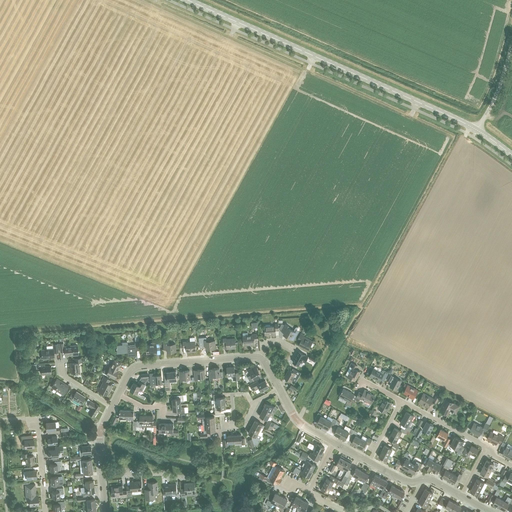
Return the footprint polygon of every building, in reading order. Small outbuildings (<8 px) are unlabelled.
[(265,326),(265,327),(265,335),(271,334),(271,335),(276,335),(276,331),(279,331),(278,323),(274,324),(275,326),(270,326),(270,325),(265,326)] [(295,328),(293,331),(288,328),(289,326),(285,324),(282,331),(284,333),(283,335),(294,340),(298,333),(299,330),(299,329),(299,328),(298,327),(297,327),(296,327),(295,328)] [(247,333),(243,333),(243,337),(244,344),(250,344),(251,345),(255,345),(254,341),(257,341),(257,334),(253,334),(253,336),(251,336),(248,336),(247,333)] [(301,334),(298,339),(301,341),(299,345),(308,350),(312,343),(313,340),(312,340),(312,341),(303,336),(304,336),(304,335),(301,334)] [(206,337),(199,338),(200,349),(206,348),(207,349),(216,349),(215,341),(212,341),(209,341),(209,338),(206,339),(206,337)] [(186,341),(183,342),(184,348),(187,348),(187,352),(196,351),(195,343),(195,338),(190,338),(190,341),(186,341)] [(235,338),(226,339),(226,338),(223,338),(223,345),(226,344),(227,349),(236,348),(235,340),(235,338)] [(122,342),(122,345),(116,346),(117,354),(128,353),(128,357),(136,356),(135,350),(138,350),(138,343),(135,343),(135,345),(127,345),(127,342),(122,342)] [(153,355),(157,355),(156,342),(151,343),(151,345),(146,345),(147,350),(145,350),(146,354),(152,354),(153,355)] [(166,343),(163,344),(163,345),(164,350),(167,349),(167,353),(176,352),(175,344),(166,345),(166,343)] [(47,346),(47,349),(41,350),(42,359),(54,358),(54,353),(59,352),(58,344),(53,344),(53,346),(47,346)] [(72,355),(78,355),(77,346),(65,347),(65,354),(72,354),(72,355)] [(305,362),(308,357),(299,352),(293,362),(299,366),(301,361),(301,362),(302,361),(303,361),(305,362)] [(79,362),(82,362),(81,358),(75,358),(75,362),(70,363),(71,373),(80,372),(79,362)] [(117,371),(121,364),(114,360),(110,368),(110,367),(106,375),(114,379),(118,371),(117,371)] [(346,374),(345,375),(348,377),(355,380),(360,371),(356,369),(357,366),(352,363),(350,366),(352,367),(348,375),(346,374)] [(41,375),(51,374),(50,366),(45,366),(45,364),(38,364),(38,369),(41,369),(41,375)] [(248,377),(250,381),(261,376),(256,366),(248,370),(251,375),(248,377)] [(233,380),(240,380),(239,373),(235,373),(234,367),(227,367),(227,376),(233,375),(233,380)] [(212,370),(209,370),(210,380),(213,379),(213,377),(220,376),(220,372),(219,368),(212,369),(212,370)] [(289,369),(284,378),(291,382),(294,377),(297,379),(301,373),(293,368),(291,371),(289,369)] [(374,368),(369,376),(380,382),(381,379),(384,381),(389,373),(384,370),(382,373),(380,372),(381,370),(380,369),(378,368),(377,368),(376,370),(374,368)] [(198,378),(205,378),(204,369),(197,370),(197,371),(194,371),(195,377),(195,380),(198,380),(198,378)] [(183,379),(190,378),(190,371),(182,371),(182,372),(179,372),(180,381),(183,381),(183,379)] [(168,378),(164,378),(165,387),(165,390),(166,390),(170,390),(171,390),(171,386),(170,381),(177,380),(176,372),(167,372),(168,378)] [(151,387),(162,386),(161,375),(154,376),(154,373),(150,374),(151,387)] [(133,383),(130,390),(137,393),(136,395),(144,399),(146,396),(142,395),(137,393),(139,390),(142,391),(145,384),(148,378),(148,374),(141,374),(142,378),(140,378),(139,381),(137,384),(133,383)] [(399,384),(400,381),(393,376),(390,375),(387,380),(392,382),(390,386),(397,390),(400,384),(399,384)] [(108,390),(111,385),(108,384),(110,380),(104,377),(101,381),(103,382),(100,388),(98,388),(97,390),(107,396),(109,391),(108,390)] [(52,386),(51,387),(63,395),(67,388),(65,386),(66,385),(57,379),(56,380),(52,386)] [(258,381),(252,384),(250,385),(252,391),(255,389),(259,387),(262,391),(269,387),(265,380),(259,384),(258,381)] [(406,388),(403,393),(409,396),(408,397),(413,400),(418,391),(407,385),(405,384),(403,387),(406,388)] [(343,389),(339,396),(347,401),(346,404),(347,404),(351,407),(354,400),(352,399),(354,395),(351,393),(351,392),(347,390),(347,391),(343,389)] [(357,396),(355,399),(359,401),(360,398),(371,404),(375,396),(369,393),(369,392),(365,390),(362,394),(359,392),(357,396)] [(83,400),(85,397),(76,391),(74,395),(71,393),(68,399),(72,402),(73,400),(80,404),(81,403),(83,400)] [(428,408),(433,399),(423,393),(418,402),(428,408)] [(217,404),(226,403),(225,397),(220,397),(220,394),(214,395),(214,401),(214,404),(217,404)] [(174,399),(172,399),(173,405),(181,404),(181,401),(184,401),(183,395),(177,396),(174,396),(174,399)] [(390,407),(392,403),(384,399),(379,409),(386,413),(389,407),(390,407)] [(456,413),(459,406),(446,399),(440,410),(448,414),(450,410),(456,413)] [(94,417),(100,407),(94,403),(90,401),(87,405),(91,408),(88,413),(94,417)] [(226,403),(217,404),(218,407),(215,407),(215,413),(221,412),(221,409),(226,409),(226,403)] [(181,408),(181,404),(173,405),(173,411),(178,411),(178,414),(185,413),(184,407),(181,408)] [(263,410),(274,415),(275,413),(272,411),(274,408),(266,404),(263,410)] [(274,415),(263,410),(260,416),(267,420),(269,416),(272,418),(274,415)] [(406,412),(403,417),(411,421),(414,416),(406,412)] [(322,426),(326,419),(321,416),(321,415),(318,413),(315,419),(318,420),(317,423),(322,426)] [(136,422),(136,427),(146,427),(146,423),(146,416),(140,415),(140,421),(136,421),(136,422)] [(205,415),(198,415),(198,419),(203,419),(203,425),(204,425),(215,424),(215,417),(206,417),(205,417),(205,415)] [(153,416),(146,416),(146,423),(146,427),(154,427),(156,427),(156,421),(153,421),(153,416)] [(411,421),(403,417),(400,423),(406,426),(405,429),(407,431),(410,432),(412,429),(408,427),(411,421)] [(333,428),(334,426),(337,421),(337,420),(333,418),(331,422),(326,419),(322,426),(328,429),(329,426),(333,428)] [(269,420),(267,423),(273,427),(276,428),(278,425),(275,424),(269,420)] [(255,421),(252,427),(260,431),(261,428),(263,429),(264,426),(255,421)] [(340,423),(337,421),(334,426),(337,428),(334,434),(339,437),(343,429),(338,426),(340,423)] [(51,434),(59,433),(59,428),(55,428),(55,422),(46,423),(47,431),(51,431),(51,434)] [(429,433),(433,425),(426,422),(422,429),(429,433)] [(486,432),(489,425),(486,423),(483,428),(474,423),(470,430),(475,433),(475,434),(479,436),(480,434),(482,430),(486,432)] [(173,424),(167,424),(166,432),(171,432),(171,435),(178,435),(178,430),(173,430),(173,424)] [(216,431),(215,424),(204,425),(204,434),(200,434),(201,438),(208,437),(207,432),(216,431)] [(263,433),(262,432),(260,431),(252,427),(248,433),(253,436),(252,440),(249,440),(251,447),(255,446),(254,446),(257,445),(261,436),(263,433)] [(349,432),(343,429),(339,437),(345,440),(348,434),(351,436),(354,430),(351,428),(349,432)] [(407,431),(405,429),(402,428),(400,431),(394,428),(391,433),(399,437),(402,432),(405,434),(406,433),(407,431)] [(441,429),(437,436),(438,436),(440,437),(446,440),(443,445),(446,447),(450,439),(449,439),(447,438),(446,437),(448,433),(441,429)] [(358,432),(354,430),(351,436),(355,437),(351,443),(357,446),(361,439),(356,436),(358,432)] [(500,444),(504,437),(501,435),(500,437),(491,432),(487,439),(493,442),(492,443),(496,445),(497,442),(500,444)] [(399,437),(391,433),(388,439),(394,442),(392,445),(398,448),(400,445),(396,443),(399,437)] [(228,446),(228,444),(235,443),(234,435),(227,436),(228,440),(223,440),(224,446),(228,446)] [(241,435),(234,435),(235,443),(242,443),(242,445),(245,444),(244,438),(242,438),(241,435)] [(28,436),(21,437),(21,441),(24,441),(25,447),(34,447),(33,439),(32,439),(30,440),(30,436),(28,436)] [(55,441),(57,441),(57,436),(52,436),(52,438),(47,439),(48,444),(56,443),(55,441)] [(461,454),(464,448),(461,446),(463,441),(455,437),(450,445),(457,449),(456,451),(461,454)] [(361,439),(357,446),(363,449),(366,443),(369,445),(372,440),(368,438),(366,442),(361,439)] [(82,443),(73,443),(73,447),(79,447),(80,450),(82,450),(83,453),(91,453),(90,446),(87,446),(83,446),(83,442),(82,443)] [(309,443),(307,447),(310,448),(314,450),(321,454),(325,448),(316,443),(314,445),(309,443)] [(385,445),(382,451),(389,455),(392,456),(394,452),(392,450),(395,451),(396,452),(398,448),(392,445),(391,448),(385,445)] [(511,446),(508,445),(503,454),(511,459),(511,446)] [(55,450),(48,450),(49,458),(58,457),(58,453),(63,453),(62,446),(55,447),(55,450)] [(474,458),(475,455),(479,449),(471,446),(470,448),(467,446),(463,454),(467,457),(470,452),(471,453),(470,455),(470,457),(473,458),(474,458)] [(311,453),(309,456),(318,460),(321,454),(314,450),(313,454),(311,453)] [(389,455),(382,451),(379,457),(385,460),(384,460),(390,463),(391,460),(388,458),(389,455)] [(408,470),(412,463),(408,461),(409,460),(410,458),(408,456),(409,454),(409,453),(407,452),(406,453),(402,461),(404,462),(402,467),(408,470)] [(26,464),(34,464),(34,456),(28,456),(28,453),(22,453),(22,457),(26,456),(26,464)] [(340,470),(346,459),(340,456),(336,464),(340,467),(339,469),(340,470)] [(431,469),(437,459),(434,458),(433,460),(429,458),(424,466),(430,469),(431,469)] [(445,465),(444,465),(442,471),(439,474),(442,476),(448,480),(452,473),(448,471),(449,468),(453,461),(448,458),(445,465)] [(346,459),(340,470),(343,471),(344,469),(347,470),(347,471),(352,462),(346,459)] [(437,459),(431,469),(437,473),(441,465),(437,463),(439,460),(437,459)] [(303,467),(305,468),(312,472),(315,465),(307,460),(305,464),(304,463),(302,466),(303,467)] [(487,460),(483,466),(491,470),(493,467),(496,468),(497,466),(498,463),(496,462),(494,461),(493,462),(493,463),(492,463),(490,462),(487,460)] [(55,464),(49,465),(50,471),(58,470),(60,470),(60,467),(61,467),(61,461),(55,461),(55,464)] [(415,465),(412,463),(408,470),(414,473),(417,469),(419,470),(422,464),(419,463),(418,465),(416,463),(415,465)] [(276,466),(273,473),(281,477),(284,471),(276,466)] [(483,466),(480,473),(488,476),(489,474),(492,475),(493,472),(491,471),(491,470),(483,466)] [(31,467),(24,468),(24,473),(25,479),(27,479),(36,478),(36,470),(31,470),(31,467)] [(296,467),(293,473),(296,474),(297,472),(300,473),(309,478),(312,472),(305,468),(303,467),(302,470),(296,467)] [(359,478),(362,471),(356,468),(352,475),(356,477),(354,480),(357,481),(359,478)] [(369,475),(362,471),(359,478),(365,482),(369,475)] [(456,475),(452,473),(448,480),(454,483),(456,479),(459,480),(462,475),(457,472),(456,475)] [(511,472),(509,475),(506,473),(501,481),(505,483),(507,480),(511,482),(511,472)] [(261,474),(259,477),(266,480),(272,483),(273,481),(278,483),(282,478),(281,477),(273,473),(270,478),(268,477),(261,474)] [(326,477),(323,483),(331,487),(334,482),(337,483),(343,487),(344,484),(345,483),(341,481),(330,475),(328,479),(326,477)] [(376,487),(381,478),(375,475),(371,482),(370,484),(376,487)] [(57,486),(63,485),(62,480),(59,480),(58,476),(50,477),(51,484),(56,483),(57,486)] [(86,487),(94,486),(93,480),(88,481),(88,478),(82,479),(82,484),(85,484),(86,487)] [(376,487),(376,488),(379,489),(380,487),(384,488),(387,481),(381,478),(376,487)] [(477,479),(474,485),(481,489),(484,483),(477,479)] [(132,491),(142,491),(141,481),(131,482),(131,486),(127,486),(128,494),(132,493),(132,491)] [(35,484),(28,485),(28,482),(23,482),(23,485),(25,485),(26,497),(29,496),(30,506),(39,505),(38,495),(36,496),(35,484)] [(155,499),(155,493),(159,493),(157,482),(148,483),(149,489),(145,490),(146,500),(155,499)] [(186,495),(195,494),(194,483),(191,483),(184,483),(185,489),(181,489),(182,497),(186,497),(186,495)] [(331,487),(323,483),(320,489),(328,493),(330,490),(331,491),(333,488),(331,487)] [(166,487),(166,489),(163,490),(164,497),(166,497),(166,494),(169,494),(169,497),(177,496),(177,494),(176,484),(168,485),(169,487),(166,487)] [(393,498),(399,488),(396,486),(396,487),(392,485),(388,492),(393,494),(391,497),(393,498)] [(474,485),(470,491),(478,495),(480,496),(481,494),(479,493),(481,489),(474,485)] [(86,487),(80,487),(81,493),(83,493),(83,496),(90,496),(89,492),(94,492),(94,486),(86,487)] [(128,501),(127,497),(127,491),(123,491),(122,487),(112,488),(112,496),(121,495),(121,498),(126,497),(126,501),(128,501)] [(57,491),(52,492),(52,498),(60,497),(60,496),(61,494),(64,493),(63,488),(57,488),(57,491)] [(401,489),(399,488),(393,498),(395,499),(397,496),(401,499),(405,492),(401,490),(401,489)] [(425,489),(422,495),(429,499),(433,493),(430,491),(425,489)] [(277,505),(282,496),(275,493),(271,502),(268,500),(266,504),(272,507),(274,503),(277,505)] [(429,499),(422,495),(419,501),(423,504),(422,506),(429,510),(431,506),(427,504),(429,499)] [(282,496),(277,505),(280,507),(279,509),(284,511),(287,507),(284,505),(287,500),(282,496)] [(298,507),(302,500),(296,496),(292,504),(298,507)] [(496,497),(493,504),(499,507),(503,500),(496,497)] [(503,500),(499,507),(505,510),(509,503),(511,504),(511,497),(511,499),(508,497),(505,501),(503,500)] [(298,507),(297,509),(301,511),(303,511),(309,503),(302,500),(298,507)] [(397,505),(395,509),(394,511),(396,511),(400,507),(403,501),(400,500),(397,505)] [(448,502),(445,507),(451,511),(455,503),(449,500),(448,502)] [(61,507),(65,507),(64,501),(58,502),(58,505),(53,505),(53,511),(61,511),(61,507)] [(458,511),(461,507),(455,503),(451,511),(453,511),(458,511)]
